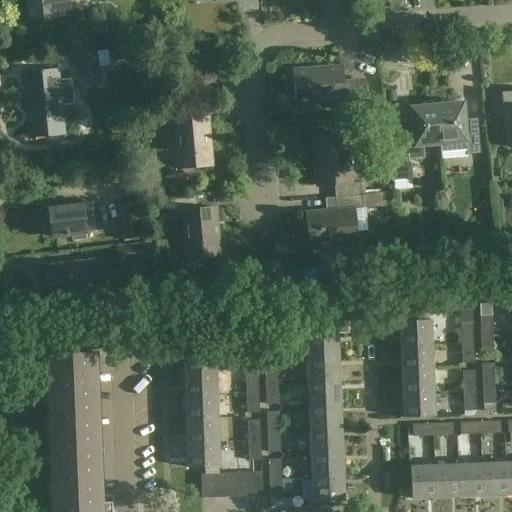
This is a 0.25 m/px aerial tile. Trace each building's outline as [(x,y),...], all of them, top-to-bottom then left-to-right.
[(28,0),(32,21),(54,18),(71,16),(68,0),(28,0)] [(112,29),(96,32),(97,37),(85,39),(87,50),(116,45),(116,46),(128,44),(125,32),(113,34),(112,29)] [(96,51),(76,54),(79,77),(99,74),(96,51)] [(205,81),(201,55),(179,59),(183,84),(205,81)] [(325,65),(292,68),(295,105),(344,101),(345,109),(366,107),(364,80),(343,82),(342,69),(326,71),(325,65)] [(58,69),(24,72),(28,122),(29,122),(30,135),(64,132),(61,105),(73,104),(71,80),(59,81),(58,69)] [(511,90),(490,93),(493,118),(504,117),(507,147),(511,146),(511,90)] [(463,101),(435,104),(439,144),(440,156),(479,152),(477,122),(465,123),(463,101)] [(424,157),(422,145),(439,144),(435,104),(409,106),(411,128),(399,129),(400,138),(387,139),(391,180),(411,178),(409,159),(424,157)] [(172,120),(176,169),(213,166),(210,132),(204,133),(203,116),(190,117),(189,105),(163,107),(164,121),(172,120)] [(348,133),(311,136),(314,169),(319,169),(321,186),(334,185),(335,196),(361,194),(360,181),(352,182),(348,133)] [(336,208),(305,211),(308,248),(357,243),(356,231),(367,230),(365,207),(394,204),(392,192),(379,193),(378,192),(361,194),(335,196),(336,208)] [(170,197),(172,211),(180,211),(184,259),(221,256),(218,222),(212,222),(211,206),(198,207),(197,195),(170,197)] [(144,235),(139,200),(116,204),(121,238),(144,235)] [(95,230),(91,201),(47,206),(51,236),(71,233),(72,239),(85,238),(85,231),(95,230)] [(118,262),(150,258),(148,242),(116,246),(118,262)] [(449,246),(436,248),(437,262),(450,261),(449,246)] [(46,266),(50,301),(101,295),(97,260),(46,266)] [(480,336),(492,336),(491,315),(479,316),(480,336)] [(319,324),(320,333),(337,333),(349,333),(348,319),(319,324)] [(398,321),(399,345),(432,343),(431,319),(398,321)] [(461,343),(473,342),(472,322),(460,323),(461,343)] [(305,347),(305,358),(338,357),(338,345),(337,333),(320,333),(304,334),(305,347)] [(263,336),(264,356),(276,355),(275,335),(263,336)] [(492,336),(480,336),(480,356),(492,356),(492,336)] [(473,342),(461,343),(461,363),(474,362),(473,342)] [(433,368),(432,343),(399,345),(400,369),(433,368)] [(245,365),(256,364),(255,344),(244,345),(245,365)] [(182,347),(183,371),(215,370),(215,346),(182,347)] [(95,371),(94,352),(44,354),(50,511),(59,511),(81,511),(80,511),(110,511),(110,501),(95,502),(90,371),(95,371)] [(306,382),(339,381),(338,357),(305,358),(306,382)] [(265,384),(277,383),(276,363),(264,364),(265,384)] [(482,383),(493,383),(493,363),(481,363),(482,383)] [(400,369),(401,393),(433,392),(433,368),(400,369)] [(184,395),(216,394),(215,370),(183,371),(184,395)] [(462,391),(474,390),(474,370),(462,371),(462,391)] [(246,393),(257,392),(257,372),(245,373),(246,393)] [(339,381),(306,382),(307,406),(340,405),(339,381)] [(277,383),(265,384),(265,404),(277,403),(277,383)] [(493,383),(482,383),(482,403),(494,403),(493,383)] [(474,390),(462,391),(463,411),(475,410),(474,390)] [(257,392),(246,393),(246,413),(258,412),(257,392)] [(434,416),(433,392),(401,393),(402,417),(434,416)] [(185,419),(217,418),(216,394),(184,395),(185,419)] [(340,405),(307,406),(308,430),(341,429),(340,405)] [(266,431),(279,431),(278,411),(266,411),(266,431)] [(226,418),(226,434),(244,434),(243,417),(226,418)] [(185,419),(186,443),(218,442),(217,418),(185,419)] [(247,440),(259,440),(258,420),(246,420),(247,440)] [(479,434),(479,421),(459,422),(459,434),(479,434)] [(479,421),(479,434),(500,433),(499,421),(479,421)] [(432,435),(432,423),(412,424),(412,436),(432,435)] [(432,423),(432,435),(452,435),(451,423),(432,423)] [(341,429),(308,430),(309,454),(342,453),(341,429)] [(279,431),(266,431),(267,452),(279,451),(279,431)] [(182,462),(181,438),(164,439),(165,463),(182,462)] [(260,460),(259,440),(247,440),(248,460),(260,460)] [(218,442),(186,443),(187,467),(219,466),(218,442)] [(342,453),(309,454),(310,478),(343,477),(342,453)] [(268,479),(280,479),(280,459),(268,459),(268,479)] [(506,495),(505,462),(481,463),(482,496),(506,495)] [(481,463),(457,464),(458,497),(482,496),(481,463)] [(457,464),(433,465),(435,498),(458,497),(457,464)] [(433,465),(409,466),(411,499),(435,498),(433,465)] [(238,497),(250,496),(249,472),(237,473),(238,497)] [(249,472),(250,496),(262,496),(261,472),(249,472)] [(213,474),(214,498),(226,497),(225,473),(213,474)] [(238,497),(237,473),(225,473),(226,497),(238,497)] [(201,498),(214,498),(213,474),(200,474),(201,498)] [(343,477),(310,478),(311,502),(344,501),(343,477)] [(280,479),(268,479),(269,499),(281,499),(280,479)]
